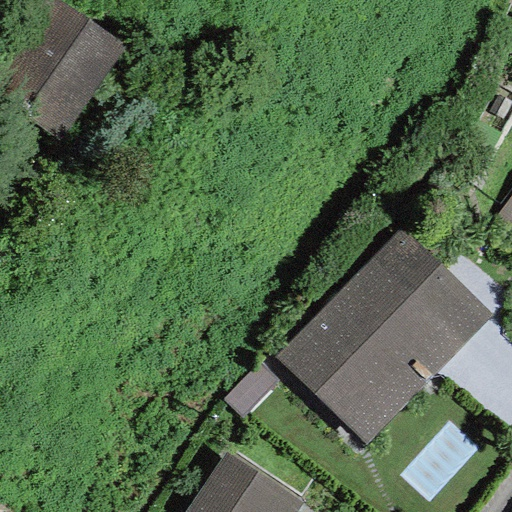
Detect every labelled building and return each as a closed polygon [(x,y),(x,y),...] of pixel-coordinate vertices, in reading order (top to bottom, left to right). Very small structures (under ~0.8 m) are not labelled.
[(0,103),(63,144),(124,48),(49,0),(44,0),(0,68),(0,103)] [(511,195),(494,219),(511,232),(511,195)] [(364,446),(491,316),(398,226),(271,356),(364,446)] [(241,417),(274,382),(255,364),(222,399),(241,417)] [(294,511),(301,502),(225,451),(184,511),(294,511)]
